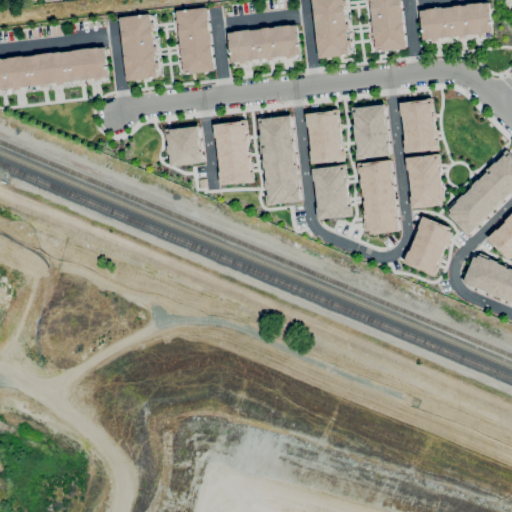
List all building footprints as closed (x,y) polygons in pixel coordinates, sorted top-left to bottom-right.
[(350,56),(345,0),(312,0),(318,58),(350,56)] [(368,0),(373,52),(407,49),(401,0),(368,0)] [(419,9),(423,42),(493,35),(490,2),(419,9)] [(174,10),(180,74),(215,71),(209,7),(174,10)] [(120,16),(126,81),(159,77),(152,13),(120,16)] [(301,57),(298,24),(228,30),(231,63),(301,57)] [(0,57),(0,90),(109,82),(106,49),(0,57)] [(438,150),(432,99),(399,102),(405,153),(438,150)] [(358,159),(390,155),(384,104),(352,108),(358,159)] [(311,163),(343,161),(340,110),(307,113),(311,163)] [(299,201),(291,115),(259,118),(267,204),(299,201)] [(215,123),(220,184),(252,182),(247,121),(215,123)] [(202,162),(198,125),(166,129),(170,166),(202,162)] [(511,191),(511,155),(507,151),(446,212),(468,235),(511,191)] [(444,204),(439,154),(406,157),(412,208),(444,204)] [(366,233),(397,231),(391,160),(360,162),(366,233)] [(350,216),(347,165),(314,167),(317,219),(350,216)] [(511,262),(511,260),(511,213),(487,239),(511,262)] [(406,265),(437,275),(451,227),(420,218),(406,265)] [(463,286),(511,301),(511,267),(473,255),(463,286)]
